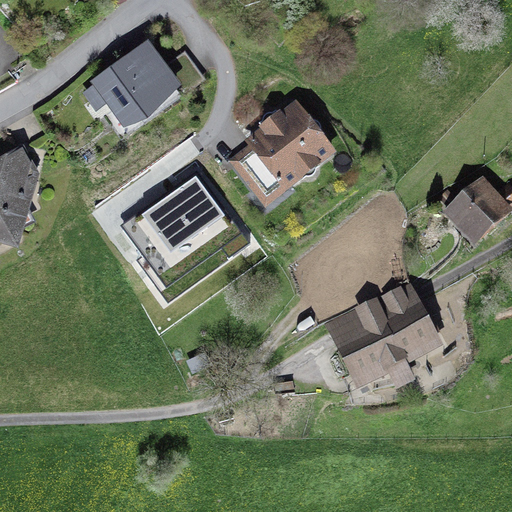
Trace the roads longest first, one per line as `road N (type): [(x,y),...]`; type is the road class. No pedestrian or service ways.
road 1 (track): [(0,426),(173,417),(248,397),(511,244)]
road 2 (residential): [(0,108),(152,0)]
